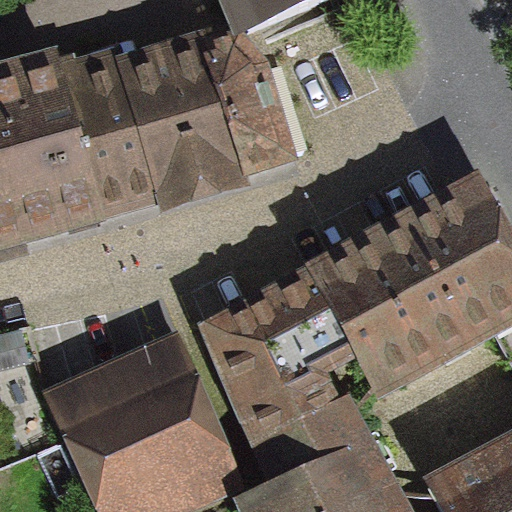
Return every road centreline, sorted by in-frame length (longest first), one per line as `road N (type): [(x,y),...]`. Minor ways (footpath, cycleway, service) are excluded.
road 1 (residential): [(0,279),(149,244),(330,184),(490,112)]
road 2 (residential): [(490,112),(437,0)]
